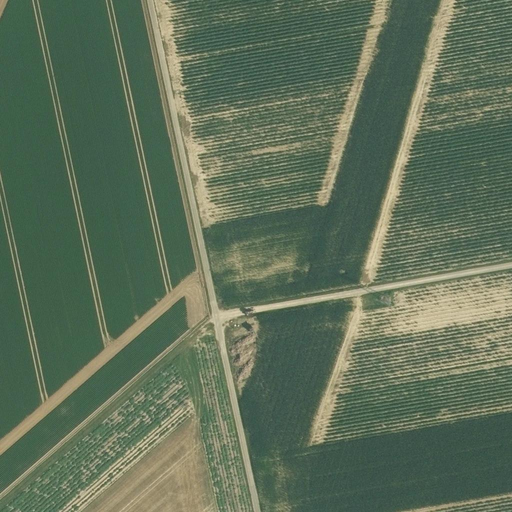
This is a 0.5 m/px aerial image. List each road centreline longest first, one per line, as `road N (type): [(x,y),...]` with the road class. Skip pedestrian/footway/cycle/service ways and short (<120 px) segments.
road 1 (track): [(216,315),(149,0)]
road 2 (track): [(511,264),(216,315)]
road 3 (track): [(0,504),(216,315)]
road 4 (track): [(216,315),(256,511)]
